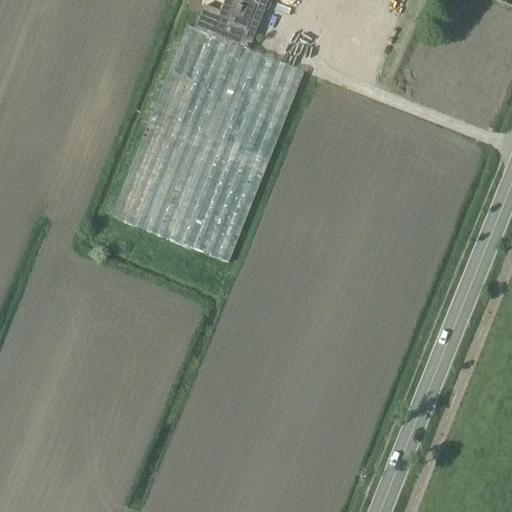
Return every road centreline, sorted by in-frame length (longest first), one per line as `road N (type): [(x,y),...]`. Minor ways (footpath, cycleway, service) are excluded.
road 1 (secondary): [(380,511),(511,182)]
road 2 (track): [(335,0),(322,74),(511,147)]
